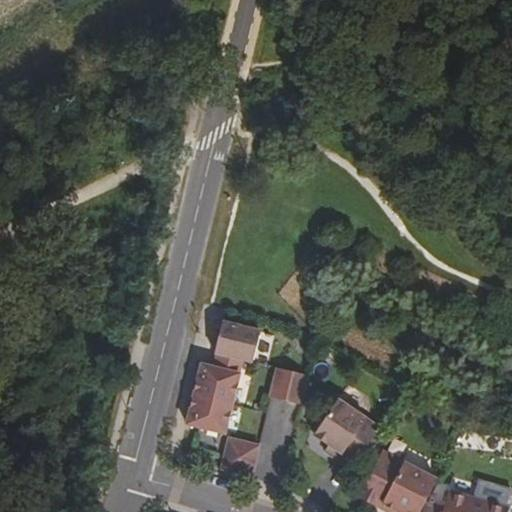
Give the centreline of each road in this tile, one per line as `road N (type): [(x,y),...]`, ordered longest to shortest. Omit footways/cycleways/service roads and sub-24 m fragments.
road 1 (tertiary): [(133,476),(245,0)]
road 2 (track): [(214,135),(238,120),(269,122),(344,164),(394,231),(511,302)]
road 3 (residential): [(248,511),(133,476)]
